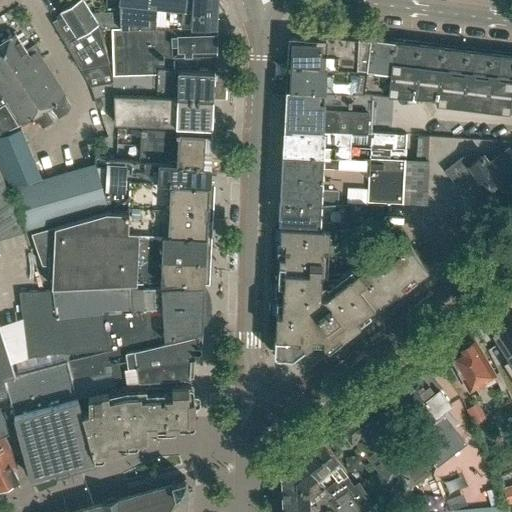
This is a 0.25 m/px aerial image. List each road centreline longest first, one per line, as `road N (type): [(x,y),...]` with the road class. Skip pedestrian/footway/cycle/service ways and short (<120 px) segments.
road 1 (secondary): [(261,25),(250,357),(256,382),(275,396)]
road 2 (secondary): [(275,396),(310,392),(511,240)]
road 3 (secondary): [(511,23),(327,0)]
road 4 (residential): [(275,396),(244,448),(245,511)]
